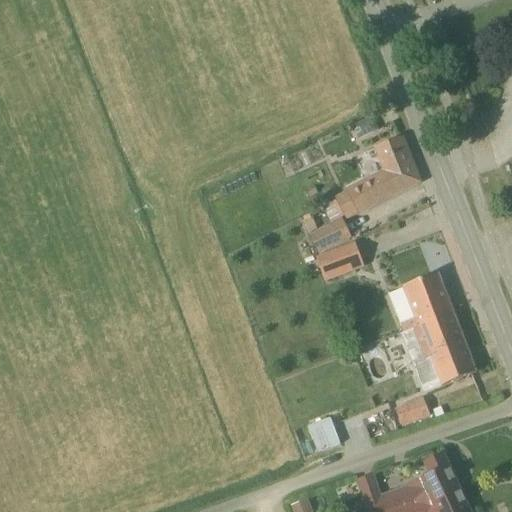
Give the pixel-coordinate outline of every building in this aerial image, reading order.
[(352,127),(358,140),(378,131),(372,118),(352,127)] [(359,214),(420,183),(402,139),(379,149),(388,172),(346,189),(347,193),(335,199),(337,203),(346,217),(347,219),(359,213),(359,214)] [(318,253),(351,237),(342,220),(310,235),(318,253)] [(326,280),(362,267),(354,246),(318,259),(326,280)] [(406,334),(454,315),(438,275),(403,289),(414,319),(402,323),(406,334)] [(476,374),(454,315),(406,334),(418,364),(432,358),(443,387),(476,374)] [(422,400),(395,410),(402,429),(430,419),(422,400)] [(433,498),(459,487),(450,467),(444,453),(424,463),(430,477),(402,491),(366,504),(368,511),(372,511),(427,492),(433,498)] [(470,511),(459,487),(433,498),(427,492),(372,511),(425,511),(436,508),(436,511),(470,511)] [(318,511),(316,497),(290,502),(292,511),(318,511)]
